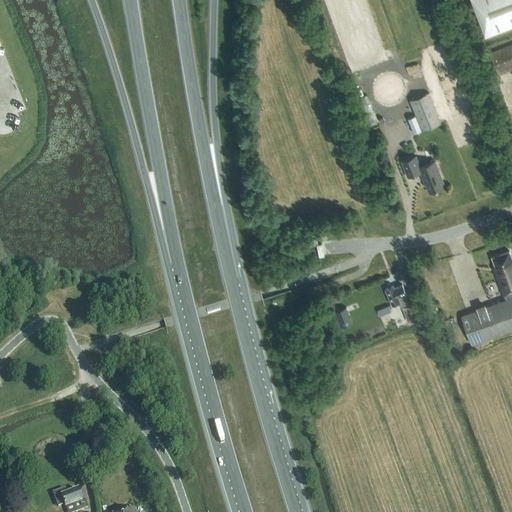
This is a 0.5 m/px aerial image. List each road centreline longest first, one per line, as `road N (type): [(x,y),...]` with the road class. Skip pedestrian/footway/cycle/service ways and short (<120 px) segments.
road 1 (unclassified): [(186,511),(152,437),(86,372),(60,326),(35,326),(0,358)]
road 2 (trunk): [(92,0),(179,271)]
road 3 (trunk): [(230,276),(180,0)]
road 4 (trunk): [(230,276),(213,107),(214,0)]
road 5 (trunk): [(130,0),(179,271)]
road 6 (trunk): [(179,271),(247,511)]
road 7 (trunk): [(297,511),(230,276)]
road 8 (track): [(86,372),(92,411),(133,466),(152,511)]
road 9 (unclassified): [(368,244),(433,238),(511,210)]
